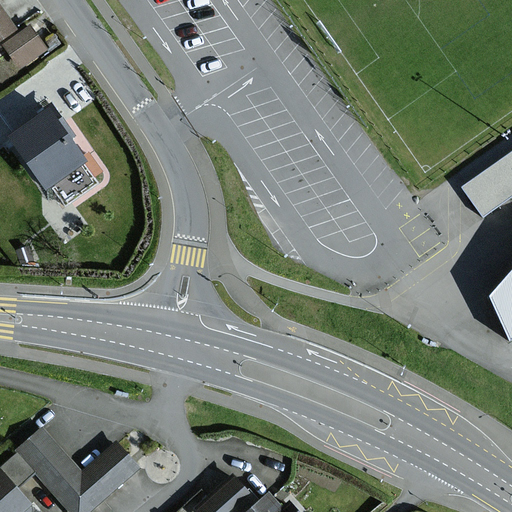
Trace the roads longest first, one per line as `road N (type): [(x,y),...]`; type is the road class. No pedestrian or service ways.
road 1 (primary): [(455,441),(367,391),(206,335)]
road 2 (residential): [(191,232),(179,160),(70,0)]
road 3 (primary): [(198,370),(439,468)]
road 4 (residential): [(145,511),(189,470),(168,393),(173,364)]
road 5 (primary): [(149,320),(0,305)]
road 6 (primary): [(0,329),(137,355)]
